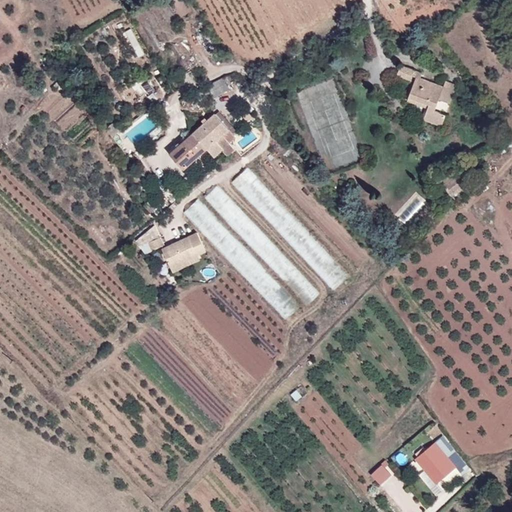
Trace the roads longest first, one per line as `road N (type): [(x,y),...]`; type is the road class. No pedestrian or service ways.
road 1 (residential): [(367,0),(365,33),(353,51),(261,89),(226,70),(173,99),(181,133),(160,149)]
road 2 (track): [(261,89),(269,114),(265,146),(176,208)]
